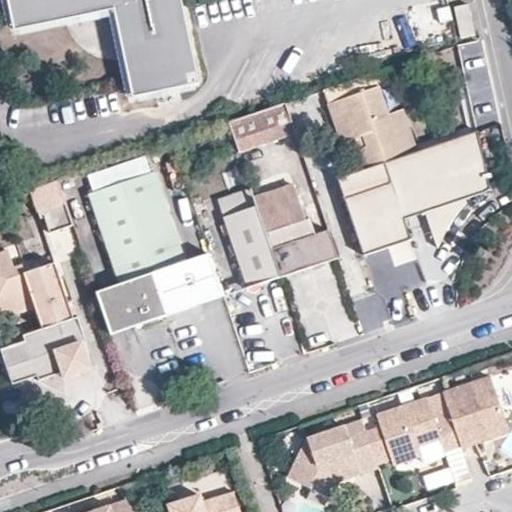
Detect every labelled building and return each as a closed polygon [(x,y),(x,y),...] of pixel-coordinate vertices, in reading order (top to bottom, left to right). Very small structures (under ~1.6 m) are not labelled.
[(7,0),(14,33),(114,12),(132,100),(199,86),(180,0),(7,0)] [(460,39),(475,36),(469,4),(454,7),(460,39)] [(478,130),(416,150),(408,153),(401,131),(409,129),(402,107),(388,112),(379,85),(341,97),(345,110),(331,114),(339,141),(354,136),(360,134),(364,145),(357,147),(364,169),(382,162),(388,183),(371,189),(344,198),(362,254),(409,239),(403,218),(425,211),(437,246),(442,236),(445,229),(448,223),(452,218),(457,213),(460,209),(464,206),(470,203),(468,197),(489,190),(496,186),(478,130)] [(345,110),(341,97),(327,102),(331,114),(345,110)] [(286,103),(229,122),(239,152),(296,133),(286,103)] [(408,153),(416,150),(409,129),(401,131),(408,153)] [(354,136),(357,147),(364,145),(360,134),(354,136)] [(364,169),(371,189),(388,183),(382,162),(364,169)] [(153,271),(167,313),(199,302),(185,260),(154,170),(122,181),(153,271)] [(65,201),(58,179),(31,189),(37,206),(42,210),(49,232),(73,225),(65,202),(65,201)] [(153,271),(122,181),(89,192),(119,282),(134,325),(167,313),(153,271)] [(254,197),(281,276),(320,262),(311,234),(314,233),(308,217),(303,218),(291,184),(254,197)] [(281,276),(254,197),(252,189),(216,199),(245,288),(281,276)] [(49,234),(55,261),(77,256),(71,229),(49,234)] [(320,262),(337,256),(327,229),(314,233),(311,234),(320,262)] [(13,306),(16,313),(34,308),(41,327),(20,334),(22,340),(0,348),(0,350),(12,383),(34,376),(37,380),(62,372),(64,377),(91,367),(82,340),(87,339),(78,315),(72,316),(67,301),(58,276),(53,262),(24,271),(21,263),(14,266),(8,249),(0,251),(0,310),(6,308),(13,306)] [(185,260),(199,302),(224,294),(209,252),(185,260)] [(312,348),(356,332),(333,270),(289,286),(312,348)] [(58,276),(67,301),(73,299),(64,274),(58,276)] [(134,325),(119,282),(95,291),(110,333),(134,325)] [(9,316),(16,313),(13,306),(6,308),(9,316)] [(491,376),(440,393),(448,416),(458,445),(458,448),(476,442),(474,435),(484,432),(493,436),(509,431),(491,376)] [(442,451),(458,445),(448,416),(432,421),(424,398),(375,414),(379,426),(391,462),(392,463),(417,455),(415,447),(438,439),(442,451)] [(354,475),(391,462),(379,426),(365,430),(361,419),(310,437),(284,475),(305,490),(311,480),(330,494),(340,479),(343,472),(352,469),(354,475)] [(474,435),(476,442),(493,436),(484,432),(474,435)] [(340,479),(354,475),(352,469),(343,472),(340,479)] [(311,480),(305,490),(324,503),(330,494),(311,480)] [(240,511),(234,492),(205,502),(201,494),(172,504),(174,511),(240,511)] [(136,511),(128,500),(91,511),(136,511)]
